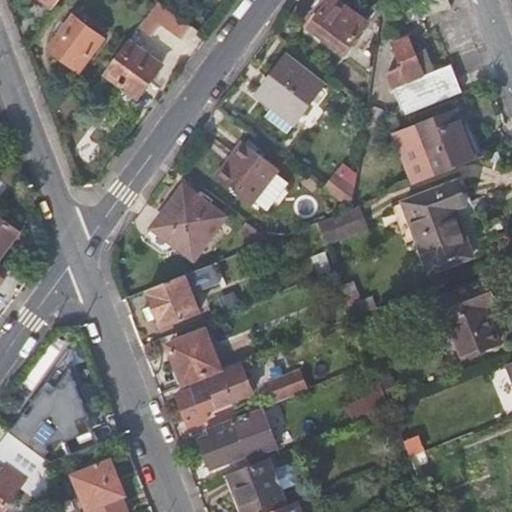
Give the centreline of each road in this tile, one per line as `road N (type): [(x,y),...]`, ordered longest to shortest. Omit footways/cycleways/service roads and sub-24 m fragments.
road 1 (residential): [(264,0),(78,250)]
road 2 (residential): [(78,250),(180,511)]
road 3 (residential): [(0,49),(78,250)]
road 4 (residential): [(78,250),(0,356)]
